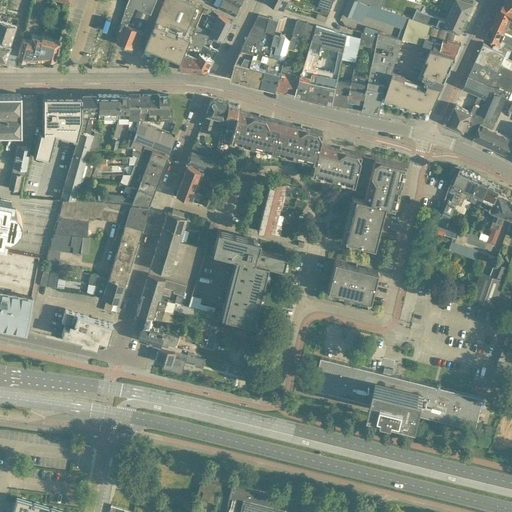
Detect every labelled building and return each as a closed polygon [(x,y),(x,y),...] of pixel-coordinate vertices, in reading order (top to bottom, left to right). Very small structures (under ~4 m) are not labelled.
[(135,48),(155,0),(127,0),(122,17),(123,18),(116,40),(135,48)] [(196,25),(204,5),(190,0),(164,0),(160,11),(156,20),(192,35),(197,25),(196,25)] [(236,14),(240,5),(230,0),(221,0),(218,6),(236,15),(236,14)] [(329,11),(333,0),(319,0),(317,6),(329,11)] [(380,7),(369,3),(360,0),(349,0),(344,12),(363,20),(365,15),(405,28),(408,19),(409,17),(380,7)] [(465,20),(473,1),(469,0),(443,0),(439,11),(448,14),(465,20)] [(511,0),(504,0),(504,1),(500,6),(511,18),(511,16),(511,0)] [(508,24),(510,19),(511,18),(500,6),(498,8),(491,24),(505,30),(508,24)] [(459,31),(465,20),(448,14),(446,19),(417,9),(412,21),(456,33),(457,30),(459,31)] [(208,17),(207,19),(228,29),(232,20),(223,16),(219,14),(217,18),(211,15),(209,14),(208,17)] [(267,29),(273,18),(268,17),(258,14),(253,24),(267,29)] [(277,88),(284,62),(288,47),(297,19),(287,16),(286,22),(278,20),(274,33),(268,55),(266,63),(261,84),(277,88)] [(16,24),(6,20),(0,18),(0,56),(5,58),(16,24)] [(224,38),(228,29),(207,19),(204,24),(212,28),(210,31),(215,34),(224,38)] [(303,36),(307,22),(297,19),(288,47),(295,49),(298,37),(301,37),(302,36),(303,36)] [(412,21),(408,19),(405,28),(402,38),(405,39),(445,50),(456,53),(461,42),(453,40),(456,33),(412,21)] [(182,58),(192,35),(156,20),(157,21),(156,21),(155,22),(155,23),(154,24),(154,25),(155,25),(155,26),(156,27),(156,29),(153,28),(151,31),(146,42),(143,51),(153,51),(163,51),(173,54),(182,58)] [(307,22),(303,36),(312,39),(317,25),(307,22)] [(255,49),(259,42),(264,36),(267,29),(253,24),(236,58),(231,76),(239,78),(246,80),(251,63),(255,49)] [(511,46),(511,45),(511,36),(507,34),(504,32),(505,30),(491,24),(486,35),(486,36),(487,36),(489,37),(489,36),(491,37),(491,38),(491,39),(491,40),(495,42),(503,46),(505,43),(511,46)] [(218,49),(210,44),(209,47),(204,44),(209,33),(206,32),(207,29),(197,25),(192,35),(182,58),(178,68),(204,71),(208,69),(218,49)] [(319,99),(319,98),(332,101),(333,102),(337,79),(341,64),(341,61),(342,58),(347,35),(318,26),(311,46),(310,46),(308,51),(304,66),(296,90),(296,93),(296,92),(306,95),(307,96),(307,95),(318,98),(319,99)] [(366,26),(364,32),(377,36),(378,31),(379,30),(366,26)] [(54,56),(61,32),(52,30),(50,36),(41,34),(41,36),(36,57),(43,56),(44,54),(46,54),(47,56),(52,57),(54,56)] [(376,42),(377,36),(364,32),(362,31),(361,37),(376,42)] [(387,87),(390,77),(392,72),(402,39),(378,31),(377,36),(376,42),(375,47),(371,65),(368,77),(362,108),(379,111),(384,86),(387,87)] [(36,57),(41,36),(31,34),(30,39),(22,37),(20,45),(18,54),(19,56),(24,58),(26,57),(26,56),(29,56),(29,57),(36,57)] [(347,35),(343,54),(356,56),(359,43),(360,37),(347,35)] [(361,37),(360,37),(359,43),(375,47),(376,42),(361,37)] [(251,63),(246,80),(261,84),(266,63),(268,55),(260,52),(263,43),(259,42),(255,49),(251,63)] [(469,131),(497,73),(501,63),(506,54),(505,53),(492,47),(483,42),(463,86),(479,93),(471,111),(455,104),(447,121),(469,131)] [(449,68),(453,61),(453,60),(452,60),(451,60),(453,56),(454,57),(456,54),(446,51),(431,47),(426,57),(428,59),(423,70),(424,71),(423,74),(427,76),(426,79),(429,80),(426,87),(404,80),(405,77),(392,73),(387,87),(384,97),(393,100),(393,99),(392,99),(393,98),(396,99),(396,101),(404,104),(404,103),(404,102),(407,103),(408,103),(407,105),(416,108),(416,107),(415,107),(416,106),(419,107),(419,109),(423,110),(423,111),(423,112),(423,113),(424,113),(424,114),(425,114),(426,114),(427,114),(428,114),(429,113),(429,112),(430,112),(430,111),(430,110),(429,110),(429,109),(428,108),(431,104),(432,104),(432,105),(433,105),(442,84),(441,84),(440,83),(441,82),(443,79),(444,80),(448,71),(447,71),(446,71),(448,68),(449,68)] [(284,62),(277,88),(287,90),(294,64),(284,62)] [(492,128),(511,87),(511,68),(501,63),(497,73),(469,131),(475,134),(473,138),(491,147),(498,131),(492,128)] [(304,66),(294,64),(287,90),(296,93),(296,90),(304,66)] [(362,108),(368,77),(352,74),(352,75),(352,77),(351,82),(351,83),(346,104),(347,105),(347,104),(354,104),(356,104),(361,107),(362,107),(362,108)] [(346,104),(351,83),(351,82),(337,79),(333,102),(346,104)] [(0,133),(21,133),(20,94),(20,93),(0,93),(0,133)] [(37,139),(33,155),(50,159),(54,143),(56,134),(76,139),(79,130),(81,121),(81,116),(81,94),(62,94),(47,94),(43,94),(42,94),(42,129),(39,129),(37,139)] [(97,116),(96,94),(81,94),(81,116),(81,121),(79,130),(76,139),(61,197),(63,197),(63,198),(75,199),(75,198),(80,181),(82,173),(85,164),(87,156),(89,148),(95,130),(94,130),(94,131),(91,128),(91,116),(92,116),(97,116)] [(108,117),(108,94),(96,94),(97,116),(98,116),(98,117),(108,117)] [(118,117),(118,94),(108,94),(108,117),(118,117)] [(122,126),(124,119),(128,119),(128,94),(118,94),(118,117),(119,117),(112,137),(110,146),(117,147),(119,139),(117,138),(120,132),(122,126)] [(138,111),(139,94),(128,94),(128,119),(138,119),(138,111)] [(148,101),(148,94),(139,94),(138,111),(138,119),(153,119),(153,111),(151,111),(150,111),(151,102),(148,101)] [(169,94),(159,94),(148,94),(148,101),(151,102),(150,111),(151,111),(153,111),(153,119),(166,119),(166,120),(172,120),(172,110),(169,110),(169,94)] [(222,127),(229,102),(213,98),(210,100),(205,113),(202,124),(214,127),(215,126),(222,127)] [(238,104),(229,102),(222,127),(221,131),(226,133),(225,138),(230,139),(237,109),(238,104)] [(322,131),(291,123),(249,112),(237,109),(230,139),(229,142),(241,145),(248,147),(286,156),(290,157),(313,163),(310,175),(353,186),(361,154),(361,153),(357,152),(319,142),(322,131)] [(137,121),(134,130),(130,146),(140,149),(140,150),(143,143),(159,149),(168,152),(174,135),(137,121)] [(101,132),(95,130),(89,148),(96,148),(101,132)] [(130,146),(134,130),(130,130),(127,144),(125,143),(124,147),(130,147),(130,146)] [(511,149),(511,137),(498,131),(491,147),(509,156),(511,149)] [(217,151),(216,150),(194,142),(191,150),(214,158),(216,153),(217,151)] [(25,175),(28,160),(29,157),(30,147),(25,146),(17,145),(8,187),(18,190),(21,174),(25,175)] [(218,145),(216,150),(217,151),(216,153),(222,155),(225,148),(225,147),(218,145)] [(164,165),(167,155),(144,146),(142,153),(149,155),(148,159),(164,165)] [(89,148),(87,156),(94,156),(96,148),(89,148)] [(214,158),(191,150),(186,162),(202,168),(204,163),(216,168),(219,161),(214,159),(214,158)] [(160,174),(164,165),(148,159),(147,159),(137,155),(134,164),(160,174)] [(374,246),(384,204),(390,206),(396,207),(407,165),(374,156),(364,198),(352,195),(341,238),(374,246)] [(97,158),(96,166),(107,165),(106,158),(97,158)] [(85,164),(82,173),(90,173),(92,165),(85,164)] [(157,183),(160,174),(134,164),(130,173),(157,183)] [(459,200),(461,195),(460,195),(471,171),(455,164),(450,180),(449,182),(448,188),(450,189),(450,190),(455,193),(451,200),(449,199),(443,211),(438,228),(446,231),(447,227),(449,220),(451,214),(456,203),(458,203),(459,200)] [(199,181),(203,172),(187,165),(183,175),(199,181)] [(470,199),(480,176),(471,171),(460,195),(461,195),(459,200),(458,203),(461,205),(464,198),(469,200),(469,199),(470,199)] [(82,173),(80,181),(88,181),(90,173),(82,173)] [(153,193),(157,183),(130,173),(127,183),(131,185),(153,193)] [(195,191),(199,181),(183,175),(179,185),(195,191)] [(283,194),(286,184),(270,180),(270,178),(265,176),(264,181),(269,182),(267,188),(262,186),(262,188),(283,194)] [(480,204),(490,180),(480,176),(470,199),(480,204)] [(490,208),(496,193),(500,184),(490,180),(480,204),(490,208)] [(149,203),(153,193),(131,185),(126,197),(122,197),(123,194),(103,193),(103,200),(104,200),(104,201),(105,201),(105,200),(148,203),(149,203)] [(192,201),(195,191),(179,185),(176,194),(192,201)] [(281,204),(283,194),(262,188),(261,191),(266,192),(265,197),(260,196),(259,198),(281,204)] [(511,198),(506,196),(505,194),(501,193),(499,193),(498,193),(498,194),(496,193),(490,208),(492,209),(492,210),(497,212),(491,225),(494,226),(488,241),(495,243),(506,215),(511,217),(511,218),(510,225),(508,229),(511,230),(511,198)] [(11,200),(0,198),(0,247),(5,248),(4,247),(5,241),(3,240),(4,233),(10,234),(10,235),(13,234),(15,232),(17,230),(19,228),(20,226),(21,223),(21,220),(21,218),(20,215),(19,213),(17,210),(15,209),(10,206),(11,200)] [(87,236),(88,227),(89,217),(99,218),(120,221),(126,203),(105,202),(105,201),(104,201),(104,200),(103,200),(75,198),(75,199),(63,198),(56,222),(53,232),(64,233),(87,236)] [(278,214),(281,204),(259,198),(259,200),(264,202),(262,207),(257,206),(257,208),(278,214)] [(142,226),(145,215),(148,205),(147,205),(126,203),(120,221),(118,230),(117,232),(115,238),(115,239),(113,238),(110,247),(110,249),(116,251),(115,256),(114,259),(111,268),(110,272),(108,277),(125,282),(127,273),(130,264),(133,254),(136,245),(139,236),(142,226)] [(179,239),(188,213),(173,208),(171,212),(167,211),(160,233),(179,239)] [(276,224),(278,214),(257,208),(256,210),(261,212),(260,217),(255,216),(254,218),(276,224)] [(390,214),(389,228),(401,230),(402,215),(390,214)] [(273,234),(276,224),(254,218),(254,220),(259,222),(257,230),(273,234)] [(205,248),(211,231),(214,221),(205,219),(201,232),(200,231),(196,245),(205,248)] [(456,238),(459,231),(447,227),(446,231),(445,234),(452,236),(456,238)] [(253,322),(254,317),(267,264),(283,268),(286,255),(258,248),(260,239),(236,233),(217,228),(212,250),(238,256),(226,302),(223,302),(220,314),(253,322)] [(466,241),(468,234),(469,232),(459,229),(459,231),(456,238),(455,242),(464,245),(466,241)] [(87,236),(64,233),(53,232),(50,240),(63,242),(88,245),(89,237),(87,236)] [(169,273),(179,239),(160,233),(150,267),(160,270),(165,271),(169,273)] [(487,241),(468,234),(466,241),(485,248),(487,241)] [(88,252),(88,245),(63,242),(50,240),(48,250),(60,251),(60,250),(80,252),(81,251),(88,252)] [(478,250),(464,245),(451,240),(448,248),(475,258),(478,250)] [(39,255),(5,248),(0,247),(0,323),(25,328),(25,327),(31,294),(39,255)] [(377,270),(366,267),(349,263),(335,259),(326,292),(369,302),(377,270)] [(494,263),(490,274),(492,275),(503,279),(508,267),(495,262),(494,263)] [(55,268),(44,266),(40,284),(43,284),(44,281),(48,282),(50,271),(55,271),(55,268)] [(59,272),(55,271),(50,271),(48,282),(53,283),(52,286),(57,287),(59,272)] [(498,295),(503,279),(492,275),(492,276),(489,275),(481,272),(471,298),(493,306),(498,295)] [(90,273),(88,282),(94,283),(96,283),(122,291),(125,282),(108,277),(99,274),(90,273)] [(186,284),(158,276),(148,273),(145,283),(170,290),(170,288),(174,289),(173,292),(177,293),(183,294),(184,292),(186,284)] [(88,282),(87,292),(93,294),(106,298),(114,300),(119,302),(122,291),(96,283),(94,283),(88,282)] [(170,290),(145,283),(142,292),(167,300),(170,290)] [(142,292),(139,302),(164,309),(167,300),(142,292)] [(180,304),(181,302),(183,294),(177,293),(175,302),(180,304)] [(199,303),(201,297),(190,294),(188,306),(212,311),(213,306),(199,303)] [(511,299),(498,295),(493,306),(511,312),(511,299)] [(161,319),(164,309),(139,302),(136,312),(161,319)] [(107,341),(112,323),(65,308),(61,320),(68,322),(68,325),(64,324),(61,334),(81,339),(80,342),(97,346),(97,344),(99,344),(101,344),(102,344),(103,343),(105,342),(105,340),(107,341)] [(161,319),(136,312),(133,322),(142,325),(151,327),(152,323),(159,325),(161,319)] [(260,326),(245,322),(242,332),(254,336),(257,336),(260,326)] [(179,336),(168,333),(151,327),(142,325),(138,338),(159,344),(175,349),(179,336)] [(214,326),(212,333),(240,341),(252,344),(254,336),(242,332),(242,334),(214,326)] [(511,365),(511,334),(507,332),(491,378),(506,383),(511,365)] [(180,373),(184,359),(195,362),(196,356),(168,349),(159,346),(155,359),(164,361),(162,368),(180,373)] [(477,422),(483,397),(470,393),(434,384),(405,377),(394,375),(392,374),(393,368),(383,366),(382,372),(321,356),(313,388),(328,392),(371,403),(370,407),(393,413),(394,408),(475,428),(477,422)] [(239,379),(238,386),(240,386),(248,388),(248,387),(249,381),(239,379)] [(215,503),(221,483),(202,478),(196,497),(215,503)] [(293,511),(296,499),(233,483),(232,483),(225,511),(293,511)] [(70,511),(68,511),(67,511),(64,511),(65,510),(51,506),(50,509),(47,508),(48,505),(33,501),(33,503),(30,503),(31,500),(16,496),(12,510),(14,511),(15,511),(70,511)] [(163,509),(170,511),(172,502),(183,503),(182,502),(185,502),(185,497),(166,496),(163,507),(163,509)]
